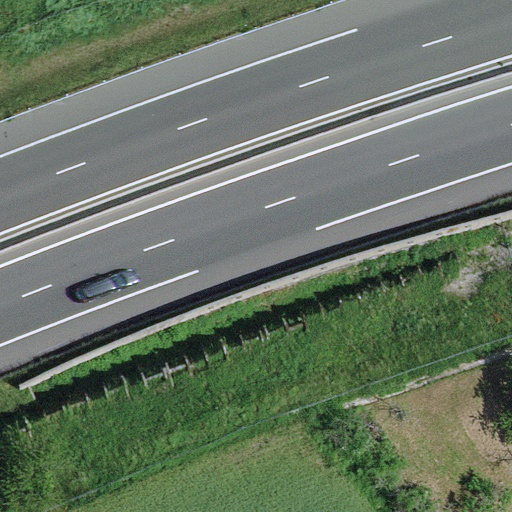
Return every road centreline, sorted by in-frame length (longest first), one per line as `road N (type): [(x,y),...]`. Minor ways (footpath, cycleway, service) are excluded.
road 1 (motorway): [(0,312),(511,132)]
road 2 (motorway): [(511,18),(0,195)]
